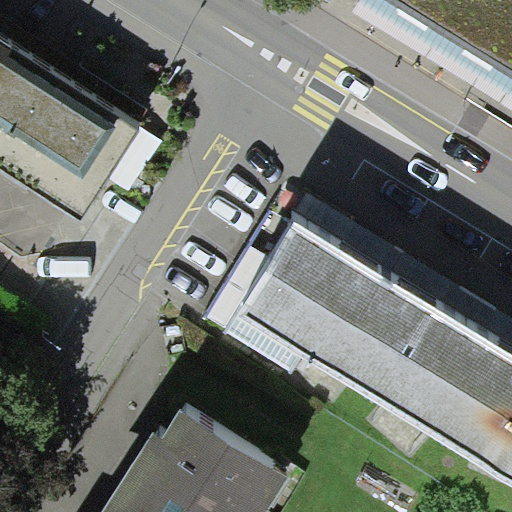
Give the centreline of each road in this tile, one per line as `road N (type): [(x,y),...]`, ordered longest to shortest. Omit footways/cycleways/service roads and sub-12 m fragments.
road 1 (residential): [(276,60),(0,494)]
road 2 (secondary): [(276,60),(511,205)]
